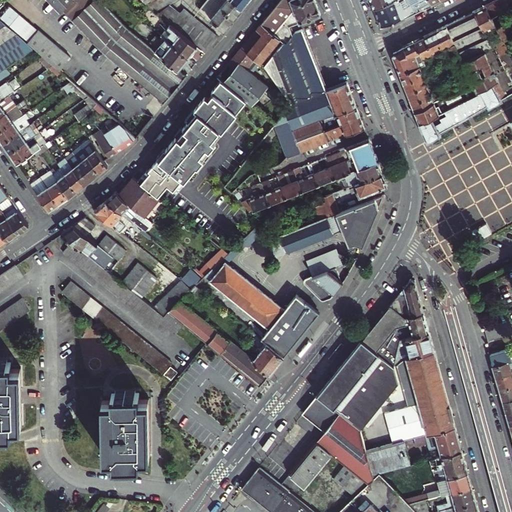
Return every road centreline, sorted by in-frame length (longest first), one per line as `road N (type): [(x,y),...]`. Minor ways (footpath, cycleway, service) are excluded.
road 1 (residential): [(190,500),(154,487),(82,481),(52,454),(49,268)]
road 2 (residential): [(260,0),(125,161),(43,226)]
road 3 (residential): [(417,250),(493,511)]
road 4 (residential): [(511,489),(454,289)]
road 5 (secondary): [(309,365),(256,412),(190,500)]
road 6 (secondary): [(206,509),(295,396),(309,365)]
road 7 (secondary): [(397,240),(309,365)]
